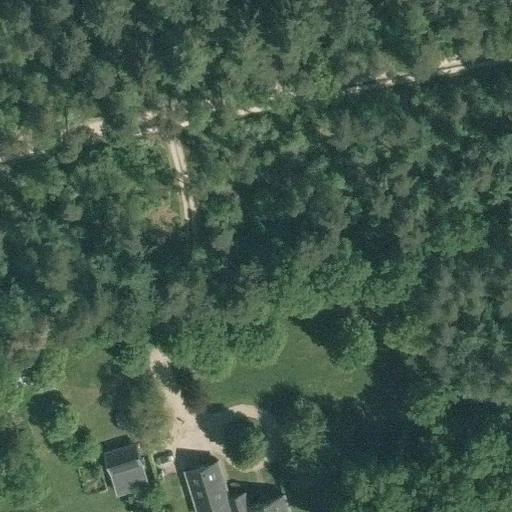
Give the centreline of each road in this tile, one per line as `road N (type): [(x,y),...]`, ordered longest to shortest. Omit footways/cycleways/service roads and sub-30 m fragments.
road 1 (track): [(511,51),(0,149)]
road 2 (track): [(179,291),(147,359),(43,461),(0,489)]
road 3 (track): [(179,291),(189,229),(174,115)]
road 4 (track): [(401,511),(415,459),(511,414)]
